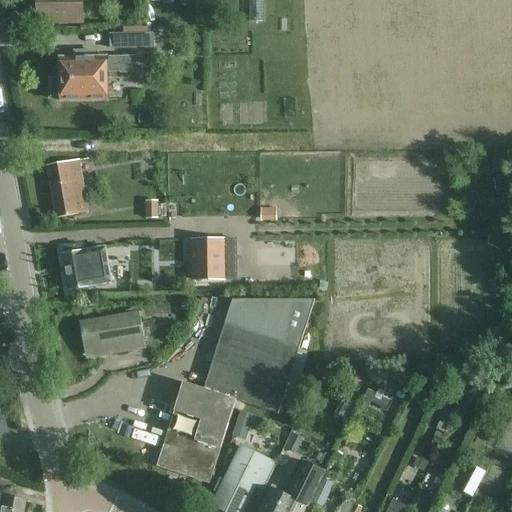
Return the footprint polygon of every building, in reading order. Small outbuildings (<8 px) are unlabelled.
[(57,24),(83,23),(82,0),(37,0),(38,18),(57,18),(57,24)] [(153,49),(152,36),(152,35),(111,37),(111,51),(153,49)] [(109,103),(108,80),(108,75),(135,75),(135,60),(106,61),(106,59),(96,60),(96,54),(76,54),(76,60),(61,60),(61,81),(51,82),(51,100),(62,100),(62,104),(109,103)] [(47,170),(51,185),(57,219),(89,214),(83,180),(80,164),(47,170)] [(157,202),(145,203),(146,219),(157,219),(157,202)] [(276,209),(261,209),(262,221),(276,220),(276,209)] [(224,239),(193,240),(194,280),(224,280),(224,239)] [(66,255),(63,256),(69,291),(97,286),(105,285),(111,284),(108,261),(101,262),(99,250),(84,252),(83,243),(65,246),(66,255)] [(158,463),(211,481),(236,402),(278,415),(315,301),(233,300),(225,324),(204,390),(184,383),(158,463)] [(86,360),(146,349),(139,313),(80,323),(86,360)] [(368,390),(363,399),(385,410),(390,401),(368,390)] [(343,403),(337,416),(346,421),(352,407),(343,403)] [(254,416),(241,412),(233,437),(246,441),(254,416)] [(291,433),(284,448),(290,451),(297,436),(291,433)] [(235,463),(214,506),(225,511),(244,511),(256,488),(263,491),(277,463),(243,448),(235,463)] [(273,490),(262,511),(303,511),(318,484),(324,471),(302,461),(285,496),(273,490)] [(322,511),(336,486),(323,479),(308,509),(313,511),(322,511)] [(348,482),(340,509),(349,511),(351,511),(360,485),(348,482)] [(0,511),(24,511),(26,501),(0,495),(0,511)] [(408,511),(410,509),(393,501),(387,511),(408,511)]
